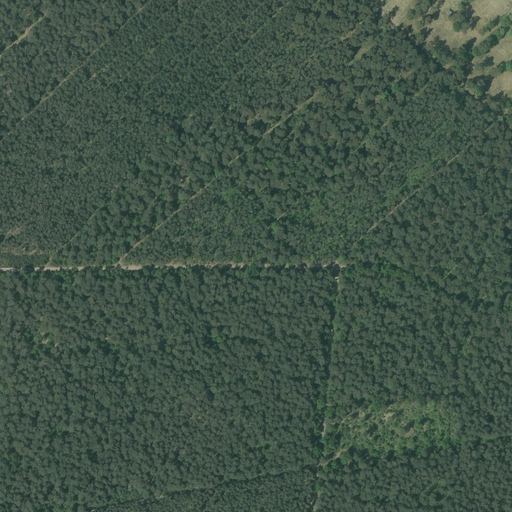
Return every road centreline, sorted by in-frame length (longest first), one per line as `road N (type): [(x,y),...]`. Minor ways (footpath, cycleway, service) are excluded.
road 1 (track): [(0,270),(335,267)]
road 2 (track): [(308,511),(319,469),(335,267)]
road 3 (track): [(97,511),(319,469)]
road 4 (track): [(335,267),(390,267),(511,309)]
